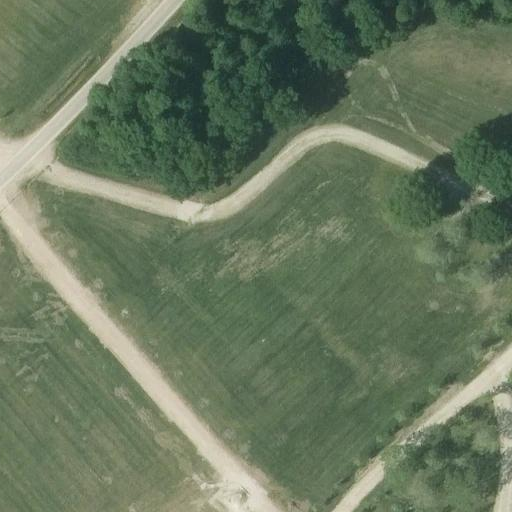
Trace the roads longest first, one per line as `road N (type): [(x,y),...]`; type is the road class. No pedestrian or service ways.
road 1 (track): [(0,208),(270,511)]
road 2 (unclassified): [(0,179),(118,69),(178,0)]
road 3 (track): [(348,511),(511,351)]
